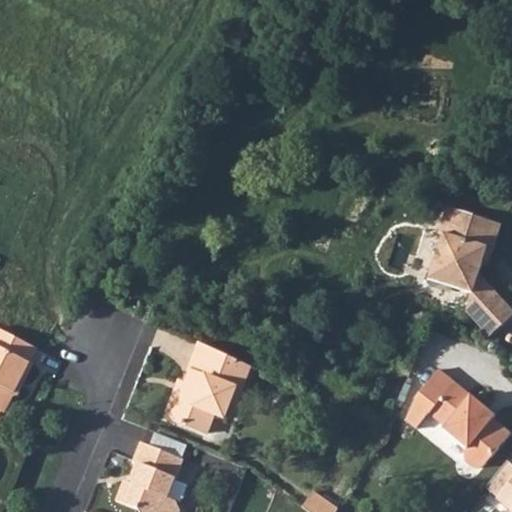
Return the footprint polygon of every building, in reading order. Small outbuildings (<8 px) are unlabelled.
[(495,291),(454,210),(450,209),(443,234),(448,236),(436,281),(480,294),(477,304),(495,291)] [(507,224),(454,210),(495,291),(500,287),(488,275),(495,250),(499,251),(507,224)] [(511,300),(500,287),(495,291),(511,323),(511,322),(511,300)] [(495,291),(477,304),(475,314),(497,337),(511,323),(495,291)] [(32,362),(39,349),(0,327),(0,420),(5,411),(7,412),(23,381),(27,383),(36,364),(32,362)] [(200,341),(195,354),(246,375),(247,372),(239,369),(242,361),(200,341)] [(187,394),(175,390),(165,416),(206,432),(214,412),(224,415),(231,397),(236,399),(246,375),(195,354),(189,368),(192,370),(186,383),(190,385),(187,394)] [(454,384),(438,371),(415,400),(402,420),(414,430),(427,415),(445,429),(442,432),(467,452),(461,460),(463,466),(465,468),(469,471),(473,472),(476,472),(480,469),(485,463),(508,436),(482,414),(486,410),(454,384)] [(179,380),(175,390),(187,394),(190,385),(186,383),(179,380)] [(125,480),(117,500),(141,510),(142,511),(179,511),(176,502),(169,499),(184,460),(142,443),(134,463),(139,465),(132,482),(125,480)] [(511,468),(506,464),(485,489),(497,498),(511,480),(511,468)] [(511,511),(511,480),(497,498),(495,501),(507,511),(511,511)] [(314,488),(303,505),(312,511),(331,511),(336,503),(314,488)] [(336,503),(331,511),(336,511),(340,507),(336,503)]
